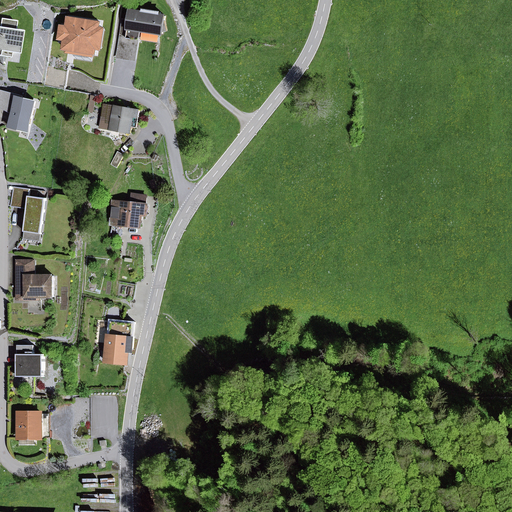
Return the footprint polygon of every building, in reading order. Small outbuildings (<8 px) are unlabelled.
[(122,28),(118,56),(132,59),(137,30),(141,31),(163,34),(163,33),(169,31),(165,19),(166,16),(160,16),(161,13),(144,10),(143,13),(131,11),(130,20),(128,29),(122,28)] [(0,55),(10,58),(11,53),(17,54),(21,31),(15,30),(16,21),(0,18),(0,20),(0,55)] [(94,53),(96,54),(97,49),(100,28),(101,23),(70,18),(68,27),(63,26),(61,39),(66,40),(65,49),(78,51),(94,53)] [(97,49),(102,49),(105,29),(100,28),(97,49)] [(117,61),(136,64),(141,31),(137,30),(132,59),(118,56),(117,61)] [(77,59),(92,62),(94,53),(78,51),(77,59)] [(50,67),(47,83),(66,86),(69,70),(50,67)] [(0,90),(0,108),(13,114),(14,112),(15,108),(11,107),(14,94),(0,90)] [(10,127),(29,132),(37,102),(23,98),(24,96),(14,94),(11,107),(15,108),(14,112),(13,114),(12,120),(10,127)] [(105,105),(101,128),(111,130),(115,107),(105,105)] [(111,130),(132,133),(133,127),(134,117),(139,118),(140,110),(115,106),(115,107),(111,130)] [(111,165),(117,168),(125,155),(118,152),(111,165)] [(14,187),(12,202),(29,204),(28,209),(25,232),(42,234),(47,199),(30,196),(31,189),(14,187)] [(148,206),(146,206),(147,197),(136,195),(135,204),(132,204),(114,202),(112,223),(120,224),(120,225),(141,228),(143,214),(147,215),(148,206)] [(24,239),(41,242),(42,234),(25,232),(24,239)] [(28,300),(28,297),(54,297),(54,276),(35,276),(36,261),(21,261),(21,286),(18,286),(18,300),(28,300)] [(119,282),(116,298),(132,301),(135,284),(119,282)] [(129,352),(133,352),(136,323),(110,320),(107,362),(127,364),(129,352)] [(18,377),(45,377),(45,355),(35,355),(35,346),(18,346),(18,377)] [(90,398),(74,398),(74,406),(90,406),(90,398)] [(90,406),(74,406),(74,414),(90,414),(90,406)] [(20,414),(20,438),(35,438),(49,438),(49,414),(20,414)] [(90,414),(74,414),(74,423),(90,423),(90,414)] [(74,423),(74,439),(90,439),(90,423),(74,423)]
